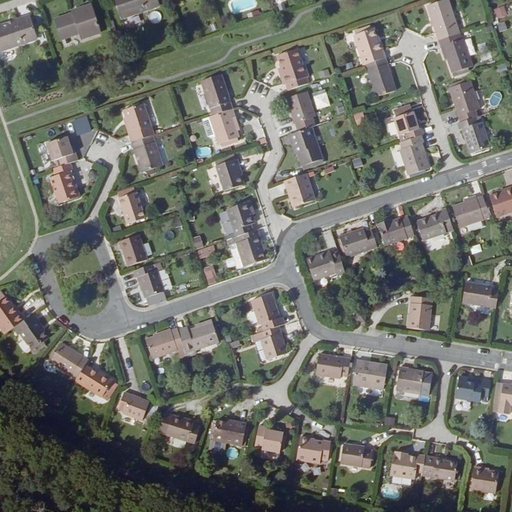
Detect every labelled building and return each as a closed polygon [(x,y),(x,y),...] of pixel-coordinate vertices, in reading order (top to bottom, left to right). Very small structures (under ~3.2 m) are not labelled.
[(115,0),(122,20),(159,8),(156,0),(115,0)] [(448,0),(428,6),(439,41),(442,41),(459,35),(448,0)] [(101,34),(91,5),(72,12),(73,14),(54,20),(61,40),(79,34),(81,40),(101,34)] [(0,51),(0,52),(37,40),(29,16),(0,25),(0,51)] [(498,32),(507,30),(505,23),(497,25),(498,32)] [(363,66),(366,65),(385,59),(380,44),(378,44),(373,30),(354,37),(363,66)] [(472,68),(461,34),(459,35),(442,41),(453,74),(472,68)] [(469,56),(475,55),(471,40),(466,41),(469,56)] [(298,50),(278,56),(284,74),(281,75),(285,86),(287,84),(289,91),(309,84),(307,78),(308,78),(304,66),(303,66),(298,50)] [(396,92),(385,59),(366,65),(377,98),(396,92)] [(328,70),(319,72),(320,79),(329,77),(328,70)] [(201,82),(212,116),(232,110),(221,75),(201,82)] [(470,83),(450,89),(461,124),(476,119),(477,118),(475,112),(479,111),(470,83)] [(315,118),(306,93),(287,99),(298,134),(310,130),(315,128),(312,119),(315,118)] [(154,136),(143,104),(124,111),(134,142),(152,136),(154,136)] [(397,119),(412,114),(410,107),(394,112),(397,119)] [(232,110),(212,116),(210,117),(217,137),(219,145),(221,144),(237,139),(239,138),(237,132),(232,118),(235,117),(232,110)] [(397,119),(394,120),(402,143),(421,137),(423,136),(421,130),(419,130),(413,113),(412,114),(397,119)] [(87,116),(72,121),(77,136),(92,131),(87,116)] [(210,117),(204,119),(209,136),(212,138),(217,137),(210,117)] [(490,149),(482,124),(478,124),(476,119),(461,124),(459,125),(461,130),(462,130),(471,155),(490,149)] [(310,130),(298,134),(289,137),(292,145),(294,144),(301,165),(320,158),(310,130)] [(152,136),(134,142),(132,143),(142,173),(162,167),(152,136)] [(421,137),(402,143),(400,144),(403,151),(400,152),(408,176),(429,170),(421,145),(423,144),(421,137)] [(58,169),(71,164),(78,162),(76,154),(73,155),(67,138),(47,144),(53,162),(55,161),(58,169)] [(237,139),(221,144),(222,147),(238,142),(237,139)] [(236,161),(234,155),(216,161),(218,167),(236,161)] [(355,170),(364,166),(360,158),(352,161),(355,170)] [(237,160),(236,161),(218,167),(217,168),(225,192),(242,187),(237,170),(240,169),(237,160)] [(73,171),(71,164),(58,169),(53,171),(55,177),(50,179),(59,204),(80,197),(74,181),(71,182),(68,173),(73,171)] [(315,201),(306,175),(285,182),(294,208),(315,201)] [(511,215),(511,192),(491,200),(498,220),(511,215)] [(136,193),(119,199),(128,225),(145,219),(136,193)] [(491,220),(484,200),(454,210),(461,230),(491,220)] [(236,239),(254,233),(252,227),(255,226),(249,205),(227,212),(236,239)] [(453,231),(446,210),(439,212),(440,215),(417,222),(423,241),(453,231)] [(386,245),(413,236),(407,218),(391,223),(391,221),(378,225),(386,245)] [(347,257),(377,247),(371,231),(364,233),(363,230),(340,238),(347,257)] [(257,232),(254,233),(236,239),(228,242),(230,246),(237,244),(245,267),(266,260),(257,232)] [(128,267),(147,260),(139,236),(120,243),(128,267)] [(213,248),(202,249),(200,238),(194,239),(197,258),(214,256),(213,248)] [(345,274),(338,253),(331,255),(330,252),(307,259),(314,281),(337,273),(338,276),(345,274)] [(206,278),(216,276),(213,265),(203,268),(206,278)] [(135,281),(138,280),(145,301),(164,294),(155,266),(133,273),(135,281)] [(498,309),(500,293),(494,292),(495,288),(468,284),(464,304),(498,309)] [(264,331),(279,327),(284,325),(282,318),(279,319),(271,295),(252,302),(259,326),(262,325),(264,331)] [(14,328),(26,319),(21,312),(19,313),(7,297),(0,301),(0,300),(0,322),(8,333),(14,328)] [(411,328),(430,330),(434,299),(414,297),(411,328)] [(369,314),(359,312),(357,322),(367,323),(369,314)] [(33,314),(26,319),(14,328),(19,336),(21,335),(32,351),(49,339),(43,332),(44,331),(33,314)] [(219,343),(212,324),(188,332),(187,328),(178,331),(184,350),(185,351),(194,348),(195,351),(219,343)] [(279,327),(264,331),(262,332),(251,336),(253,342),(262,340),(268,360),(287,354),(279,327)] [(145,340),(152,360),(184,350),(178,331),(177,329),(145,340)] [(77,379),(85,366),(88,361),(61,344),(50,362),(77,379)] [(194,348),(185,351),(187,357),(196,354),(195,351),(194,348)] [(349,379),(352,359),(321,354),(318,373),(349,379)] [(386,388),(390,366),(379,364),(378,367),(366,365),(366,362),(359,360),(355,383),(386,388)] [(85,366),(77,379),(76,381),(102,398),(103,396),(108,399),(116,386),(111,383),(112,381),(99,373),(98,374),(85,366)] [(399,390),(422,394),(422,395),(430,396),(433,375),(425,374),(426,373),(410,370),(411,369),(402,367),(399,390)] [(480,396),(488,397),(491,382),(483,381),(482,383),(474,382),(474,384),(468,383),(468,379),(459,378),(456,398),(480,402),(480,396)] [(500,413),(511,415),(511,410),(511,385),(505,384),(500,413)] [(123,409),(140,418),(150,401),(126,388),(118,403),(124,407),(123,409)] [(161,432),(169,435),(175,416),(167,414),(161,432)] [(196,444),(201,428),(195,426),(196,423),(175,416),(169,435),(196,444)] [(394,426),(395,418),(386,417),(386,426),(394,426)] [(242,446),(246,424),(238,423),(238,425),(217,422),(213,441),(242,446)] [(263,451),(281,455),(285,435),(268,432),(268,429),(260,428),(256,447),(263,448),(263,451)] [(321,466),(322,462),(329,462),(332,444),(325,443),(324,444),(312,442),(312,441),(301,439),(298,462),(321,466)] [(374,454),(365,452),(366,449),(345,446),(342,465),(371,470),(374,454)] [(416,478),(423,479),(426,458),(419,457),(418,459),(406,457),(406,454),(397,453),(396,455),(395,455),(391,476),(416,480),(416,478)] [(426,458),(423,479),(422,481),(454,486),(458,465),(437,461),(437,459),(426,458)] [(471,490),(495,494),(499,473),(482,471),(483,469),(475,467),(471,490)]
